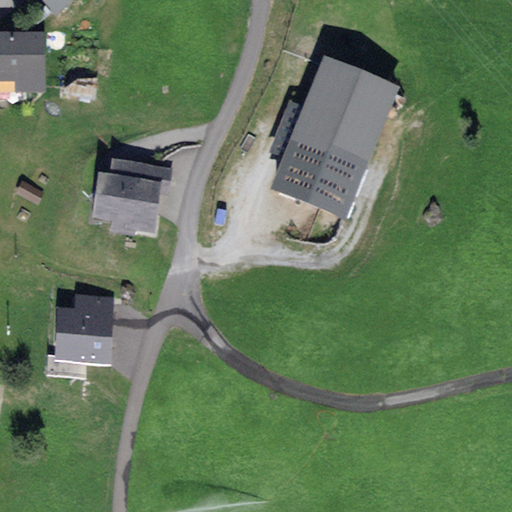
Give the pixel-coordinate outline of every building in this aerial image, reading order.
[(48,0),(57,11),(70,0),(48,0)] [(46,41),(0,39),(0,85),(45,86),(46,41)] [(401,89),(340,62),(297,161),(358,188),(401,89)] [(169,168),(120,163),(118,178),(106,176),(101,224),(118,226),(117,234),(162,239),(169,168)] [(47,178),(39,174),(35,183),(43,187),(47,178)] [(44,196),(16,182),(11,194),(38,207),(44,196)] [(30,214),(21,208),(15,219),(24,225),(30,214)] [(101,383),(124,326),(66,302),(43,360),(101,383)]
